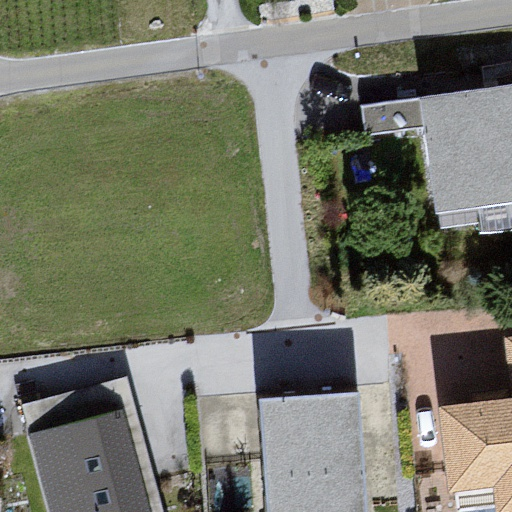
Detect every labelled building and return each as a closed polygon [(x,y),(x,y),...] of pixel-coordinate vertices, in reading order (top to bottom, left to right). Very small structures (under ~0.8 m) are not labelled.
[(511,87),(408,99),(422,208),(511,199),(511,87)] [(511,333),(494,336),(500,397),(511,395),(511,333)] [(157,511),(117,380),(9,408),(36,511),(157,511)] [(386,388),(245,398),(252,511),(371,511),(394,511),(386,388)] [(511,395),(500,397),(427,406),(438,491),(480,487),(486,511),(502,511),(511,511),(511,395)]
